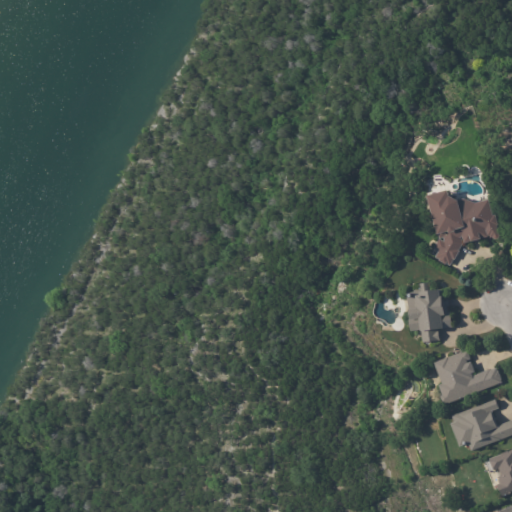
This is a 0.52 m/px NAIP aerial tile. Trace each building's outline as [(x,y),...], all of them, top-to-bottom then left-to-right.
[(491,203),(495,216),(496,215),(499,225),(498,226),(500,236),(499,239),(498,240),(496,240),(493,239),(493,238),(492,238),(492,237),(483,239),(484,240),(474,242),(473,239),(472,240),(473,242),(466,244),(464,238),(462,239),(463,244),(459,251),(460,252),(456,260),(454,259),(450,266),(447,264),(446,265),(440,261),(441,260),(436,257),(439,251),(434,248),(440,239),(438,234),(442,233),(432,197),(453,191),(454,197),(462,202),(462,200),(465,199),(478,203),(490,200),(491,203)] [(448,299),(448,300),(451,300),(453,311),(451,311),(451,313),(454,313),(456,329),(442,331),(443,342),(426,344),(425,331),(415,332),(413,321),(415,320),(414,312),(413,312),(411,294),(412,294),(412,295),(415,294),(415,293),(418,293),(418,291),(420,291),(421,297),(426,296),(426,293),(445,291),(446,298),(448,298),(448,299)] [(495,371),(499,369),(500,372),(501,372),(505,380),(504,380),(505,383),(448,407),(445,398),(447,397),(443,387),(447,385),(439,364),(465,353),(466,354),(471,352),(475,360),(471,361),(472,364),(475,363),(479,373),(475,375),(476,377),(492,370),(493,371),(495,371)] [(511,421),(511,436),(473,452),(470,445),(463,448),(454,425),(457,424),(454,417),(460,414),(461,415),(497,401),(500,409),(493,412),(498,427),(511,421)] [(511,492),(503,496),(498,483),(502,482),(500,478),(506,475),(503,469),(499,471),(498,468),(492,471),(488,462),(511,451),(511,492)]
